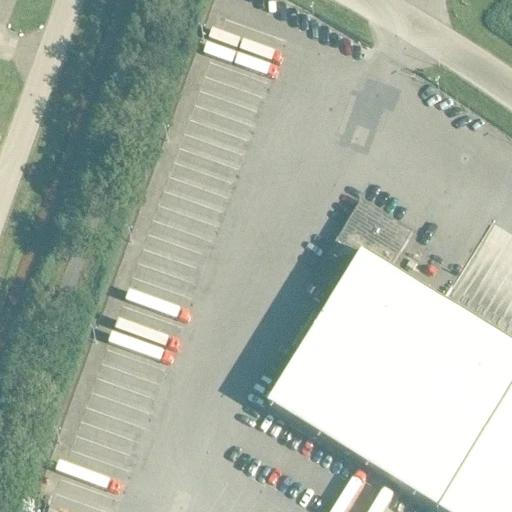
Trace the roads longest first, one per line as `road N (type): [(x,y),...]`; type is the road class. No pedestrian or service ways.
road 1 (unknown): [(361,106),(179,449),(166,511)]
road 2 (unclassified): [(0,209),(74,0)]
road 3 (unknown): [(511,204),(361,106)]
